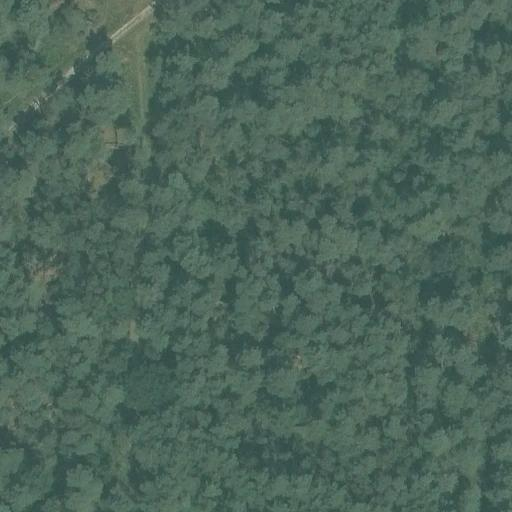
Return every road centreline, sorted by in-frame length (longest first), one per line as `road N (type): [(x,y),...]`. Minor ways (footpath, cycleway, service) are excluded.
road 1 (track): [(149,5),(130,511)]
road 2 (track): [(149,5),(0,143)]
